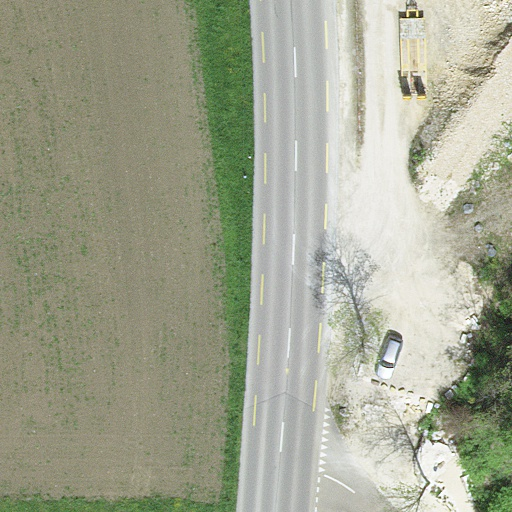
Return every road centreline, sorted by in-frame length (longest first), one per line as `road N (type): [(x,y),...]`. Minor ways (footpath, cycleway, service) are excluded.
road 1 (secondary): [(292,0),(282,425)]
road 2 (unclassified): [(282,425),(380,511)]
